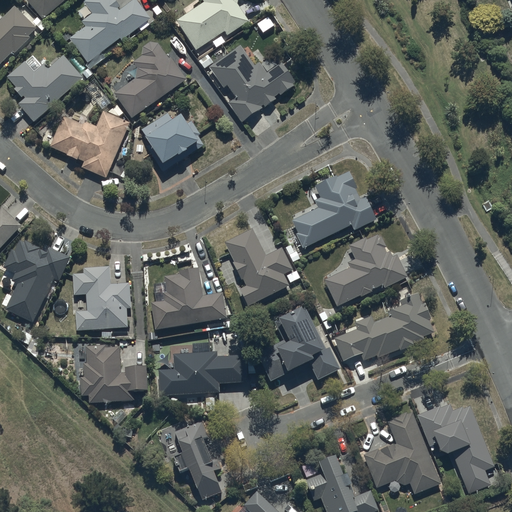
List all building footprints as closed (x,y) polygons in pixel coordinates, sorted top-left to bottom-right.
[(27,0),(44,19),(65,0),(27,0)] [(149,25),(147,22),(150,19),(136,0),(135,0),(120,11),(117,8),(119,7),(114,0),(86,0),(83,2),(92,13),(82,21),(86,27),(70,39),(87,63),(120,39),(121,40),(138,28),(141,31),(149,25)] [(237,0),(202,0),(204,2),(175,22),(195,50),(223,31),(227,36),(248,21),(236,4),(237,0)] [(0,65),(13,52),(15,54),(30,39),(28,36),(36,29),(14,7),(0,20),(0,65)] [(135,79),(114,92),(131,118),(187,81),(171,57),(168,59),(158,44),(150,42),(143,47),(142,55),(132,62),(136,68),(135,79)] [(241,46),(209,67),(224,87),(227,85),(236,98),(229,103),(243,122),(275,98),(274,97),(279,94),(280,96),(294,86),(292,83),(294,82),(281,63),(266,74),(259,64),(256,66),(241,46)] [(25,99),(17,104),(33,122),(54,105),(53,104),(82,79),(63,55),(48,68),(45,64),(34,73),(25,61),(7,76),(15,87),(13,88),(20,97),(22,95),(25,99)] [(77,160),(78,159),(83,161),(81,168),(105,179),(130,123),(103,111),(96,126),(85,121),(83,126),(63,117),(57,132),(46,128),(41,141),(50,145),(50,147),(67,154),(66,156),(77,160)] [(186,124),(180,115),(171,120),(167,113),(141,130),(150,144),(146,147),(162,171),(203,145),(198,136),(200,135),(191,121),(186,124)] [(318,208),(293,220),(299,234),(297,235),(302,248),(351,226),(353,232),(376,222),(365,198),(360,200),(355,190),(356,189),(349,173),(338,178),(336,175),(315,185),(320,198),(315,200),(318,208)] [(0,248),(20,227),(2,208),(0,210),(0,248)] [(289,284),(299,278),(283,246),(266,255),(252,229),(224,243),(234,263),(232,263),(241,280),(242,279),(246,286),(239,290),(247,306),(290,285),(289,284)] [(380,239),(378,235),(366,241),(365,238),(349,246),(355,259),(347,263),(350,268),(325,280),(337,306),(360,294),(361,296),(371,291),(371,290),(383,284),(385,287),(406,276),(396,256),(393,257),(390,252),(387,254),(384,249),(387,248),(381,238),(380,239)] [(17,283),(4,310),(32,324),(45,297),(49,299),(69,258),(48,248),(46,252),(24,241),(23,242),(20,241),(14,251),(12,250),(3,268),(16,274),(12,281),(17,283)] [(290,245),(285,248),(292,262),(299,259),(296,251),(294,252),(290,245)] [(84,273),(73,274),(74,295),(86,295),(87,311),(75,311),(76,331),(127,328),(127,310),(132,309),(131,283),(110,284),(110,267),(83,268),(84,273)] [(163,301),(151,303),(155,330),(227,319),(222,293),(203,296),(199,269),(179,272),(180,275),(164,277),(167,293),(162,294),(163,301)] [(356,330),(335,338),(342,359),(361,353),(363,361),(377,356),(377,358),(414,346),(413,344),(424,340),(423,337),(433,334),(429,320),(431,319),(426,303),(423,304),(419,293),(399,301),(401,307),(388,311),(390,317),(374,323),(372,316),(354,322),(356,330)] [(316,330),(304,305),(278,318),(279,319),(274,322),(282,338),(255,351),(270,381),(290,371),(290,370),(309,361),(318,380),(339,369),(331,354),(334,353),(330,346),(326,348),(321,337),(324,335),(320,328),(316,330)] [(105,346),(85,347),(86,364),(83,364),(84,377),(80,377),(81,396),(89,396),(89,403),(134,401),(133,391),(148,390),(147,367),(124,367),(124,372),(120,372),(119,347),(105,348),(105,346)] [(217,357),(217,352),(173,355),(174,370),(158,370),(160,397),(219,394),(219,385),(247,383),(245,355),(217,357)] [(494,466),(470,406),(462,409),(461,406),(452,411),(449,404),(439,409),(438,407),(417,416),(430,447),(437,444),(440,451),(448,454),(451,453),(469,494),(491,485),(485,471),(494,466)] [(396,443),(364,455),(376,488),(394,481),(405,486),(409,484),(414,495),(441,484),(412,412),(407,414),(406,412),(392,418),(393,420),(387,422),(396,443)] [(175,432),(183,452),(174,456),(180,474),(190,470),(201,500),(221,493),(213,472),(221,469),(217,460),(212,462),(203,439),(208,437),(203,421),(175,432)] [(323,474),(306,480),(313,501),(321,498),(325,511),(355,511),(356,511),(374,511),(378,510),(370,491),(354,498),(350,486),(352,485),(347,473),(343,475),(336,456),(319,462),(323,474)] [(277,511),(256,492),(243,506),(242,504),(233,511),(277,511)]
